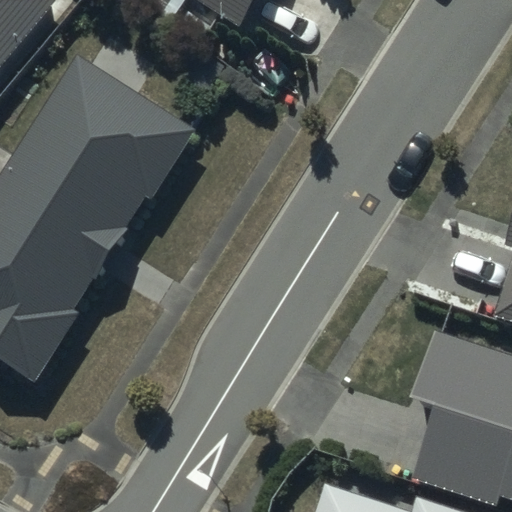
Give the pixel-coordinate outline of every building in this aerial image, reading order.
[(0,0),(0,72),(58,0),(0,0)] [(200,0),(245,26),(261,0),(200,0)] [(0,356),(41,382),(80,318),(74,314),(95,280),(99,283),(150,201),(156,205),(198,136),(77,62),(0,186),(0,356)] [(511,231),(508,244),(511,245),(511,268),(495,320),(511,325),(511,231)] [(511,358),(436,335),(415,401),(440,409),(416,484),(499,510),(503,498),(511,500),(511,358)] [(413,511),(410,511),(325,486),(316,511),(460,511),(418,499),(413,511)]
